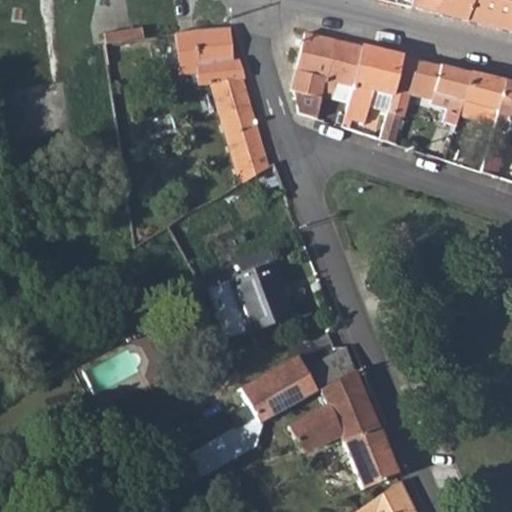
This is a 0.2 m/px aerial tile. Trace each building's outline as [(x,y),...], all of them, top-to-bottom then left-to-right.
[(418,0),(418,2),(423,3),(419,17),(467,28),(475,0),(418,0)] [(475,0),(467,28),(511,39),(511,4),(502,0),(475,0)] [(105,38),(106,48),(141,44),(140,33),(105,38)] [(229,68),(227,35),(192,39),(199,81),(200,92),(213,91),(241,87),(235,67),(229,68)] [(199,81),(192,39),(174,40),(181,83),(199,81)] [(323,88),(332,49),(314,44),(302,41),(290,93),(295,102),(296,119),(316,125),(323,88)] [(351,95),(360,55),(345,52),(332,49),(323,88),(351,95)] [(392,92),(398,65),(382,61),(360,55),(351,95),(342,134),(348,136),(351,129),(362,131),(369,99),(389,103),(392,92)] [(407,97),(414,68),(398,65),(392,92),(407,97)] [(462,110),(469,82),(442,75),(414,68),(407,97),(449,107),(442,132),(455,135),(462,110)] [(489,143),(502,90),(491,88),(469,82),(462,110),(484,116),(478,140),(489,143)] [(267,175),(241,87),(213,91),(240,190),(253,183),(267,175)] [(511,125),(511,92),(502,90),(489,143),(480,179),(495,184),(505,145),(502,144),(505,134),(507,125),(511,125)] [(401,125),(407,97),(392,92),(389,103),(386,120),(401,125)] [(379,146),(394,151),(401,125),(386,120),(379,146)] [(273,173),(267,175),(253,183),(262,207),(284,199),(273,173)] [(250,337),(295,319),(275,266),(230,285),(250,337)] [(356,377),(346,353),(304,377),(297,364),(238,397),(257,431),(321,396),(353,379),(356,377)] [(362,399),(353,379),(321,396),(329,411),(362,399)] [(360,445),(377,436),(362,399),(329,411),(289,433),(304,460),(339,441),(354,433),(360,445)] [(243,420),(180,455),(194,478),(256,443),(243,420)] [(358,485),(392,470),(377,436),(360,445),(354,433),(339,441),(344,452),(358,485)] [(412,511),(397,480),(376,494),(349,511),(412,511)]
